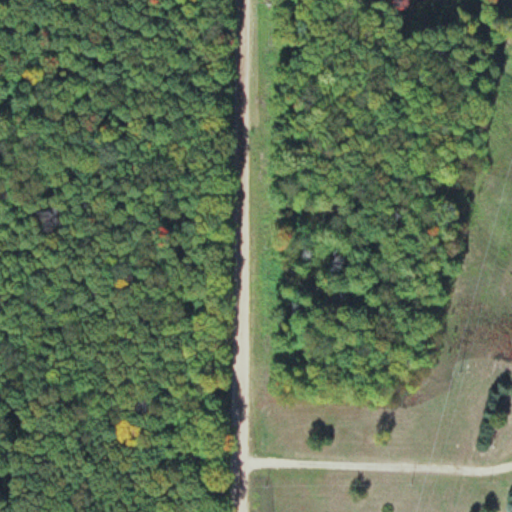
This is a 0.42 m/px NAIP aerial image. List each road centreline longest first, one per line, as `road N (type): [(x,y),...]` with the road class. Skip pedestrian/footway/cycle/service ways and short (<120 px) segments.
road 1 (residential): [(240,511),(243,0)]
road 2 (track): [(242,120),(118,136),(0,130)]
